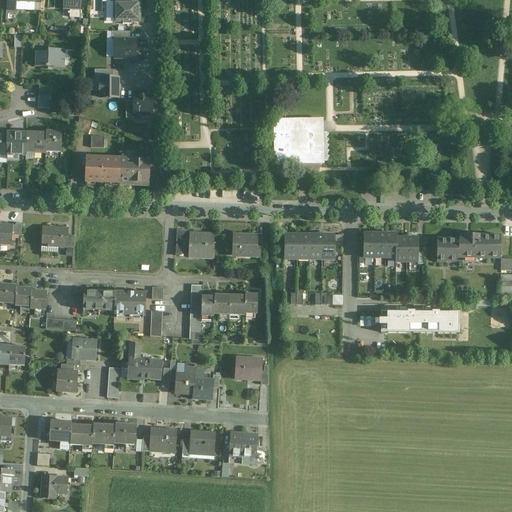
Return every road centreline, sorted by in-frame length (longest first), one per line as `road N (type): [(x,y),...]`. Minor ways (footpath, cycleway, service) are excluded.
road 1 (residential): [(170,207),(351,208)]
road 2 (residential): [(0,197),(170,207)]
road 3 (residential): [(264,420),(95,407)]
road 4 (residential): [(351,208),(511,210)]
road 5 (residential): [(350,344),(351,208)]
road 6 (residential): [(169,280),(68,277),(65,310)]
